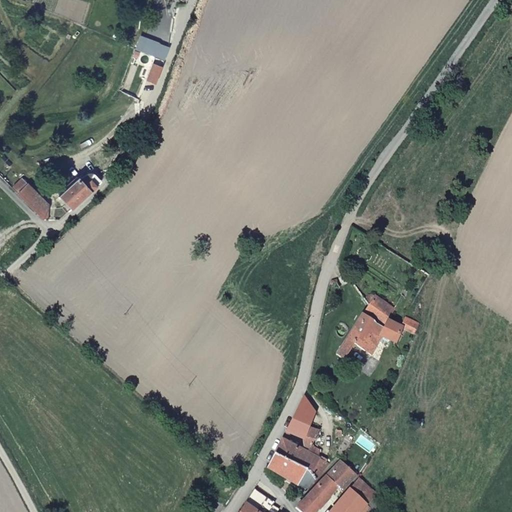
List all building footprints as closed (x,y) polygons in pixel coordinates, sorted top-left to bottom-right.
[(163,65),(155,61),(147,80),(156,83),(163,65)] [(82,198),(97,182),(90,174),(84,175),(77,182),(74,179),(57,196),(70,209),(82,198)] [(42,219),(48,219),(49,207),(31,191),(25,186),(17,194),(42,219)] [(402,328),(412,334),(417,325),(403,318),(398,326),(388,321),(395,310),(374,295),(367,305),(335,356),(343,361),(353,345),(370,356),(380,340),(394,345),(402,328)] [(307,455),(317,460),(319,452),(310,446),(319,432),(309,426),(315,414),(302,399),(300,403),(294,415),(286,434),(302,441),(301,450),(307,453),(307,455)] [(314,479),(329,465),(317,460),(307,455),(307,453),(301,450),(282,441),(273,456),(307,471),(314,479)] [(303,490),(314,479),(307,471),(273,456),(264,472),(274,481),(277,477),(303,490)] [(341,493),(355,478),(339,462),(295,509),(298,511),(317,511),(320,508),(337,489),(341,493)] [(344,494),(329,511),(359,511),(366,506),(371,511),(372,511),(381,503),(355,481),(344,494)] [(250,492),(245,504),(259,511),(269,511),(273,506),(274,504),(253,490),(250,492)]
